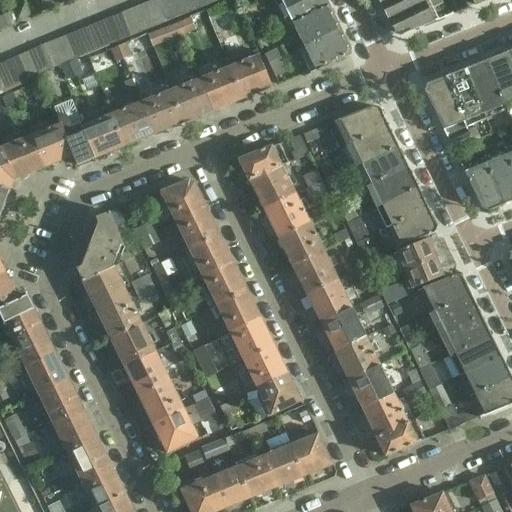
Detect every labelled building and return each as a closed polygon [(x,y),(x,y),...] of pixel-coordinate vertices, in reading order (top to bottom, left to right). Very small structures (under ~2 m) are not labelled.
[(40,0),(44,11),(53,8),(49,0),(40,0)] [(145,5),(154,28),(165,23),(156,0),(145,5)] [(179,18),(172,0),(158,0),(168,22),(179,18)] [(191,13),(185,0),(172,0),(179,18),(191,13)] [(185,0),(191,13),(202,8),(198,0),(185,0)] [(198,0),(202,8),(214,4),(212,0),(198,0)] [(328,5),(325,0),(281,0),(292,22),(328,5)] [(389,0),(381,4),(389,21),(425,3),(423,0),(389,0)] [(439,0),(430,0),(425,3),(389,21),(396,34),(401,36),(434,22),(429,12),(442,5),(439,0)] [(450,0),(456,13),(467,8),(463,0),(450,0)] [(243,25),(232,1),(225,5),(236,28),(243,25)] [(134,9),(143,32),(154,28),(145,5),(134,9)] [(340,29),(339,27),(328,5),(292,22),(287,25),(299,49),(340,29)] [(254,6),(242,11),(247,20),(258,15),(254,6)] [(122,14),(131,37),(143,32),(134,9),(122,14)] [(16,23),(12,12),(3,16),(8,27),(16,23)] [(111,19),(120,41),(131,37),(122,14),(111,19)] [(120,41),(111,19),(100,23),(109,46),(120,41)] [(195,31),(190,19),(177,24),(182,36),(195,31)] [(89,28),(98,51),(109,46),(100,23),(89,28)] [(147,35),(152,48),(182,36),(177,24),(147,35)] [(77,32),(86,55),(98,51),(89,28),(77,32)] [(350,50),(340,29),(299,49),(310,72),(348,57),(350,50)] [(66,37),(75,60),(86,55),(77,32),(66,37)] [(55,41),(64,64),(75,60),(66,37),(55,41)] [(64,64),(55,41),(44,46),(53,69),(64,64)] [(132,57),(126,44),(118,47),(123,60),(132,57)] [(110,51),(115,63),(123,60),(118,47),(110,51)] [(29,53),(39,75),(50,70),(40,48),(29,53)] [(277,50),(265,56),(269,64),(281,58),(277,50)] [(242,100),(272,88),(257,52),(240,59),(242,63),(229,68),(242,100)] [(18,57),(28,80),(39,75),(29,53),(18,57)] [(511,67),(506,54),(486,62),(503,106),(511,102),(511,67)] [(7,62),(17,85),(28,80),(18,57),(7,62)] [(287,71),(281,58),(269,64),(275,77),(287,71)] [(61,67),(66,81),(82,75),(77,61),(61,67)] [(0,65),(0,76),(6,90),(17,85),(7,62),(0,65)] [(486,62),(466,70),(486,122),(490,121),(488,113),(503,106),(486,62)] [(213,112),(242,100),(229,68),(217,73),(215,69),(206,73),(207,76),(199,80),(213,112)] [(466,70),(446,78),(463,123),(479,116),(482,124),(486,122),(466,70)] [(463,123),(446,78),(427,86),(424,93),(447,138),(451,137),(448,129),(463,123)] [(183,124),(213,112),(199,80),(192,83),(190,79),(181,83),(182,87),(170,92),(183,124)] [(131,80),(123,83),(131,103),(139,100),(131,80)] [(154,136),(183,124),(170,92),(157,97),(156,93),(147,97),(149,100),(141,103),(154,136)] [(5,96),(10,107),(17,104),(12,93),(5,96)] [(123,148),(154,136),(141,103),(132,107),(131,103),(123,107),(124,110),(111,116),(123,148)] [(337,127),(331,130),(341,151),(347,148),(388,127),(380,109),(374,108),(335,123),(337,127)] [(94,160),(123,148),(111,116),(98,121),(97,117),(88,120),(90,124),(81,127),(94,160)] [(73,157),(76,165),(77,167),(94,160),(81,127),(80,124),(71,128),(66,117),(59,120),(61,125),(73,157)] [(44,169),(73,157),(61,125),(48,130),(46,126),(38,130),(39,134),(31,137),(44,169)] [(398,147),(388,127),(347,148),(355,164),(356,168),(398,147)] [(467,132),(468,134),(471,143),(480,138),(474,128),(467,132)] [(316,131),(304,136),(307,144),(320,139),(316,131)] [(468,134),(449,142),(453,151),(471,143),(468,134)] [(44,169),(31,137),(23,140),(21,136),(12,140),(14,143),(1,148),(12,177),(16,179),(18,180),(44,169)] [(294,153),(290,155),(293,161),(307,155),(300,137),(290,141),(294,153)] [(488,137),(478,142),(481,149),(492,144),(488,137)] [(240,161),(250,182),(289,164),(280,145),(240,161)] [(408,168),(398,147),(356,168),(358,172),(364,169),(372,186),(408,168)] [(0,148),(0,191),(9,196),(16,179),(12,177),(1,148),(0,148)] [(504,206),(511,203),(511,169),(507,156),(491,163),(488,155),(483,157),(487,164),(504,206)] [(319,166),(326,182),(335,178),(328,162),(319,166)] [(250,182),(264,210),(296,195),(292,187),(295,185),(291,177),(288,178),(282,168),(289,164),(250,182)] [(504,206),(487,164),(469,172),(465,164),(460,166),(482,210),(489,213),(504,206)] [(418,188),(408,168),(372,186),(380,202),(375,205),(377,209),(418,188)] [(302,178),(307,189),(321,182),(316,171),(302,178)] [(343,181),(328,187),(337,204),(342,194),(347,189),(343,181)] [(206,208),(199,193),(194,184),(190,182),(161,193),(175,223),(206,208)] [(310,203),(327,195),(321,182),(307,189),(304,191),(310,203)] [(428,209),(418,188),(377,209),(379,213),(384,210),(392,226),(428,209)] [(0,214),(1,215),(9,196),(0,191),(0,214)] [(264,210),(279,239),(310,224),(304,212),(307,210),(302,201),(299,203),(296,195),(264,210)] [(340,210),(346,223),(358,218),(351,204),(340,210)] [(175,223),(189,251),(220,236),(206,208),(175,223)] [(381,256),(435,234),(438,229),(428,209),(392,226),(356,245),(366,263),(381,256)] [(76,270),(83,283),(114,268),(113,266),(120,247),(123,246),(114,223),(123,219),(118,210),(110,214),(97,219),(99,225),(82,267),(76,270)] [(360,218),(347,225),(355,243),(368,237),(360,218)] [(153,221),(133,230),(139,241),(158,232),(153,221)] [(279,239),(293,268),(324,252),(320,244),(323,243),(319,234),(316,236),(310,224),(279,239)] [(343,229),(329,235),(334,246),(348,240),(343,229)] [(143,251),(163,241),(158,232),(139,241),(143,251)] [(234,264),(220,236),(189,251),(203,279),(234,264)] [(429,240),(398,253),(406,271),(437,259),(429,240)] [(359,251),(344,258),(351,272),(366,266),(359,251)] [(293,268),(307,296),(338,281),(332,269),(335,267),(331,258),(328,260),(324,252),(293,268)] [(413,290),(445,277),(437,259),(406,271),(409,280),(380,292),(386,306),(415,294),(413,290)] [(143,260),(129,266),(134,277),(148,271),(143,260)] [(167,282),(169,281),(161,264),(152,268),(165,297),(173,293),(167,282)] [(247,291),(234,264),(203,279),(216,306),(247,291)] [(83,283),(96,312),(128,296),(124,288),(127,286),(123,278),(119,280),(114,268),(83,283)] [(0,310),(19,301),(5,273),(0,275),(0,310)] [(148,275),(130,284),(135,293),(152,285),(148,275)] [(457,277),(418,293),(420,297),(425,295),(435,314),(471,296),(463,279),(457,277)] [(378,291),(372,280),(365,284),(370,295),(378,291)] [(307,296),(321,325),(352,310),(348,302),(351,301),(347,291),(344,293),(338,281),(307,296)] [(139,301),(156,293),(152,285),(135,293),(139,301)] [(261,319),(247,291),(216,306),(230,334),(261,319)] [(165,297),(170,308),(178,304),(173,293),(165,297)] [(0,310),(0,316),(12,340),(42,326),(27,296),(19,301),(0,310)] [(96,312),(110,340),(142,325),(136,313),(139,311),(135,303),(131,304),(128,296),(96,312)] [(481,317),(471,296),(435,314),(443,330),(438,333),(440,337),(481,317)] [(366,318),(384,309),(378,297),(360,306),(366,318)] [(321,325),(335,354),(366,339),(362,331),(366,329),(361,320),(358,322),(352,310),(321,325)] [(165,331),(173,327),(166,313),(158,317),(165,331)] [(383,329),(392,325),(387,315),(378,319),(383,329)] [(491,338),(481,317),(440,337),(442,342),(447,339),(455,355),(491,338)] [(274,346),(261,319),(230,334),(243,361),(274,346)] [(190,322),(180,327),(186,339),(196,334),(190,322)] [(148,337),(142,325),(110,340),(116,353),(124,369),(156,354),(152,345),(156,343),(151,335),(148,337)] [(12,340),(26,369),(55,354),(42,326),(12,340)] [(407,328),(399,332),(409,352),(418,348),(417,347),(407,328)] [(173,329),(165,334),(171,346),(180,342),(173,329)] [(501,358),(491,338),(455,355),(463,371),(457,374),(459,378),(501,358)] [(335,354),(349,382),(380,367),(374,355),(377,353),(374,345),(370,346),(366,339),(335,354)] [(424,355),(435,349),(430,340),(417,347),(418,348),(409,352),(419,372),(430,367),(424,355)] [(175,355),(184,350),(180,342),(171,346),(175,355)] [(288,374),(274,346),(243,361),(257,389),(288,374)] [(193,352),(192,353),(206,379),(217,373),(204,347),(200,349),(193,352)] [(26,369),(39,396),(69,382),(55,354),(26,369)] [(170,382),(164,370),(168,368),(163,359),(160,361),(156,354),(124,369),(139,398),(170,382)] [(511,378),(501,358),(459,378),(462,382),(467,380),(474,395),(511,378)] [(349,382),(363,411),(395,395),(391,388),(394,386),(390,377),(386,379),(380,367),(349,382)] [(441,385),(440,385),(430,367),(419,372),(429,391),(428,392),(428,393),(441,386),(441,385)] [(406,375),(412,385),(413,387),(420,383),(414,371),(406,375)] [(271,416),(301,401),(288,374),(257,389),(271,416)] [(479,419),(482,417),(511,404),(511,380),(511,378),(474,395),(483,412),(477,414),(479,419)] [(0,403),(8,399),(0,382),(0,403)] [(39,396),(54,425),(83,410),(69,382),(39,396)] [(139,398),(153,426),(184,410),(180,402),(184,401),(179,392),(176,394),(170,382),(139,398)] [(408,403),(426,394),(420,383),(413,387),(412,385),(402,391),(408,403)] [(428,393),(439,413),(451,407),(441,386),(428,393)] [(186,398),(191,407),(208,398),(203,390),(186,398)] [(222,392),(214,396),(219,407),(228,403),(222,392)] [(363,411),(377,439),(415,420),(415,419),(408,422),(403,412),(407,410),(402,401),(399,403),(395,395),(363,411)] [(184,410),(153,426),(167,454),(198,439),(192,427),(204,420),(208,427),(215,424),(211,416),(215,414),(208,398),(191,407),(191,408),(193,407),(197,414),(188,418),(184,410)] [(225,419),(240,411),(236,402),(229,405),(228,403),(219,407),(225,419)] [(448,431),(460,426),(462,425),(453,406),(452,407),(451,407),(439,413),(448,431)] [(54,425),(67,452),(97,438),(83,410),(54,425)] [(434,411),(422,417),(425,425),(438,419),(434,411)] [(307,412),(299,415),(303,424),(311,421),(307,412)] [(4,421),(14,443),(27,437),(16,415),(4,421)] [(386,457),(425,441),(415,420),(377,439),(386,457)] [(267,432),(264,425),(252,429),(255,437),(267,432)] [(304,477),(333,466),(318,435),(310,438),(306,427),(287,435),(291,446),(304,477)] [(240,434),(240,433),(225,439),(228,447),(255,437),(252,429),(240,434)] [(67,452),(67,453),(81,481),(111,466),(97,438),(67,452)] [(230,452),(228,447),(225,439),(200,448),(205,462),(230,452)] [(18,449),(26,466),(39,460),(31,443),(18,449)] [(291,446),(264,457),(277,489),(304,477),(291,446)] [(218,511),(223,510),(210,478),(198,450),(184,456),(191,474),(195,472),(199,483),(181,490),(191,511),(218,511)] [(264,457),(237,467),(250,499),(277,489),(264,457)] [(81,481),(95,508),(125,494),(111,466),(81,481)] [(237,467),(210,478),(223,510),(250,499),(237,467)] [(0,511),(20,511),(0,471),(0,511)] [(489,477),(500,498),(500,499),(511,494),(500,471),(489,477)] [(495,493),(487,476),(470,483),(479,501),(493,494),(495,493)] [(66,479),(40,492),(43,499),(54,494),(70,486),(66,479)] [(95,508),(96,511),(134,511),(125,494),(95,508)] [(444,494),(411,507),(413,511),(456,511),(455,510),(453,511),(444,494)] [(496,501),(493,494),(479,501),(477,502),(480,509),(496,501)] [(511,511),(511,508),(507,497),(499,501),(504,511),(511,511)] [(481,511),(501,511),(496,501),(480,509),(481,511)] [(62,511),(58,503),(48,508),(50,511),(62,511)]
